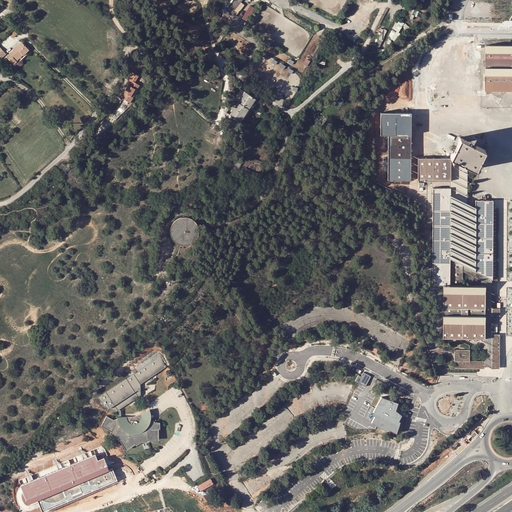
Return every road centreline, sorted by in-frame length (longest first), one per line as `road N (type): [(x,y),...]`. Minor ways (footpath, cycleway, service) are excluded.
road 1 (unclassified): [(388,0),(356,59),(296,118),(265,195),(238,217),(206,223)]
road 2 (residential): [(127,48),(106,106),(0,205)]
road 3 (unknown): [(389,375),(398,342),(334,316),(292,325),(298,358)]
